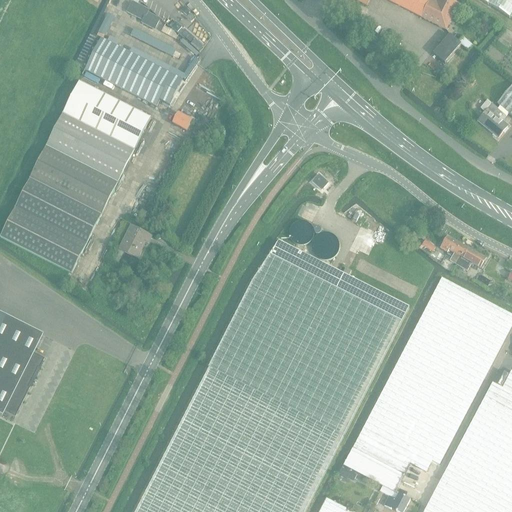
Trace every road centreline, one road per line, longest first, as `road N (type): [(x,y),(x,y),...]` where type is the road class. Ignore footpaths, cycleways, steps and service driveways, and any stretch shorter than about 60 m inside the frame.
road 1 (tertiary): [(75,511),(239,200)]
road 2 (unclassified): [(511,179),(472,159),(288,0)]
road 3 (unclassified): [(511,250),(308,129)]
road 4 (primary): [(511,217),(413,153),(339,92)]
road 5 (unclassified): [(190,0),(288,115)]
